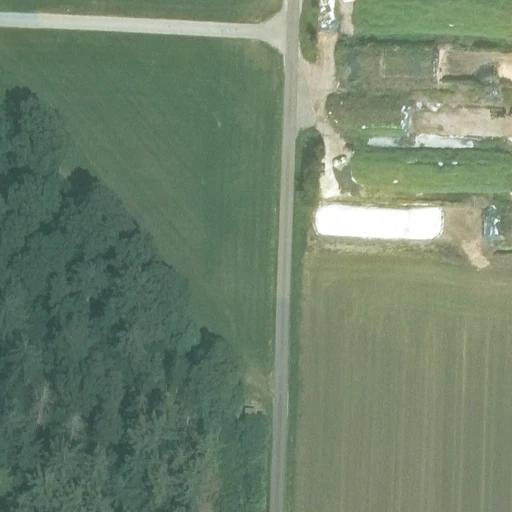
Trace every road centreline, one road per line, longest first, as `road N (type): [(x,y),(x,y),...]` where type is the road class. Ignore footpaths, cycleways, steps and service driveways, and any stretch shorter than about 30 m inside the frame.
road 1 (unclassified): [(277,511),(293,0)]
road 2 (track): [(289,33),(0,19)]
